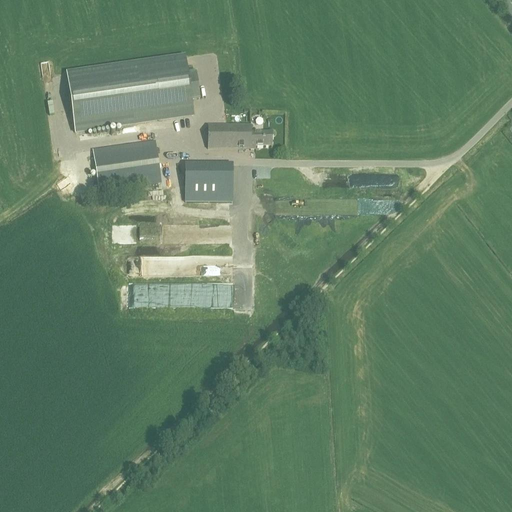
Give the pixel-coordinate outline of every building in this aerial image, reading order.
[(52,46),(56,76),(67,75),(185,58),(181,28),(52,46)] [(67,75),(75,133),(194,117),(191,101),(200,100),(196,72),(187,74),(185,58),(67,75)] [(251,127),(208,127),(207,149),(251,150),(251,147),(271,147),(271,134),(251,134),(251,127)] [(161,184),(155,142),(93,150),(99,193),(161,184)] [(233,204),(233,164),(185,164),(185,165),(184,181),(184,203),(233,204)] [(364,183),(364,173),(339,173),(338,183),(364,183)] [(382,173),(365,173),(365,183),(381,184),(382,173)] [(318,210),(353,210),(353,196),(318,196),(318,210)] [(111,226),(112,241),(130,241),(130,225),(111,226)] [(229,263),(229,253),(176,254),(176,271),(223,270),(222,263),(229,263)]
